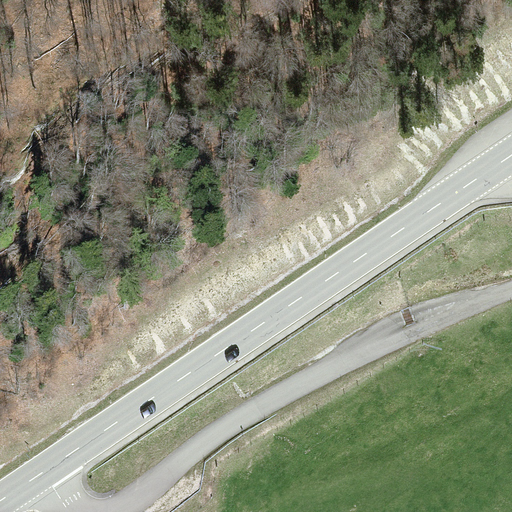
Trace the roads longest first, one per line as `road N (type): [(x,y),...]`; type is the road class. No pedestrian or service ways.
road 1 (primary): [(511,153),(43,471)]
road 2 (unclassified): [(108,511),(254,408),(411,326),(511,287)]
